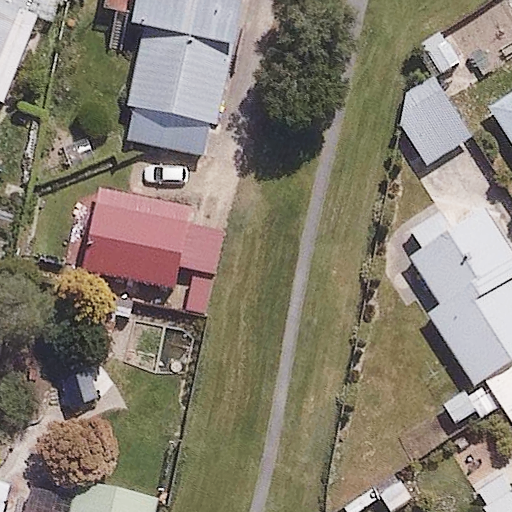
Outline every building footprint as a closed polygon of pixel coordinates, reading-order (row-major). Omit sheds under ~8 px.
[(0,0),(0,105),(3,107),(50,0),(0,0)] [(122,0),(139,4),(110,135),(212,158),(247,0),(122,0)] [(475,134),(435,80),(390,112),(430,167),(475,134)] [(511,86),(488,102),(511,138),(511,86)] [(511,208),(494,179),(413,229),(428,252),(416,259),(447,310),(428,322),(465,382),(478,374),(511,429),(511,208)] [(97,184),(75,262),(180,291),(187,267),(215,275),(230,221),(97,184)] [(511,511),(511,462),(473,489),(488,511),(511,511)] [(153,511),(157,498),(78,480),(71,511),(153,511)]
